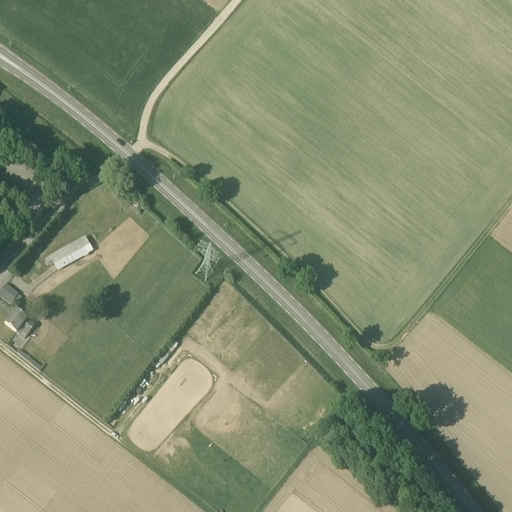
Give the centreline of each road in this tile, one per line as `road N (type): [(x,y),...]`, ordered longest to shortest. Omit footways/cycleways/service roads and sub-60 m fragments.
road 1 (track): [(141,144),(206,184),(371,348),(397,342),(511,201)]
road 2 (primary): [(472,511),(318,336),(129,156)]
road 3 (track): [(234,0),(152,98),(141,144),(129,156)]
road 4 (residential): [(0,275),(70,196),(129,156)]
road 5 (primary): [(129,156),(0,57)]
